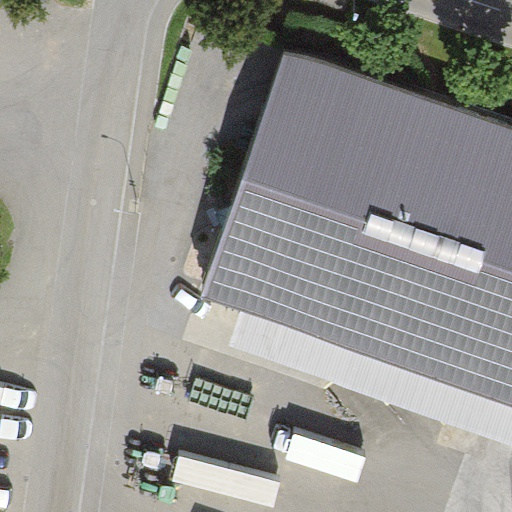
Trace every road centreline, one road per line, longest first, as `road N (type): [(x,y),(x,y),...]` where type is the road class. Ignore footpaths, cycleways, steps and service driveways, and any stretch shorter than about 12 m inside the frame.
road 1 (unclassified): [(59,511),(129,0)]
road 2 (unknown): [(120,63),(0,44)]
